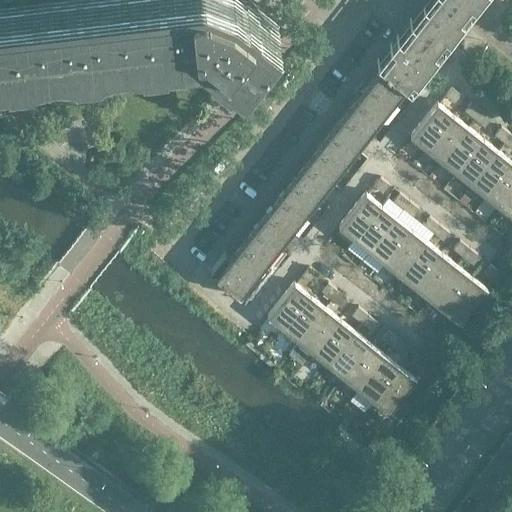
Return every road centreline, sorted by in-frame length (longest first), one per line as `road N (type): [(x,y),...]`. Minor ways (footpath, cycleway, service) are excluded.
road 1 (residential): [(179,240),(372,0)]
road 2 (secondary): [(511,345),(390,511)]
road 3 (secondary): [(126,511),(0,421)]
road 4 (tertiary): [(511,396),(429,511)]
